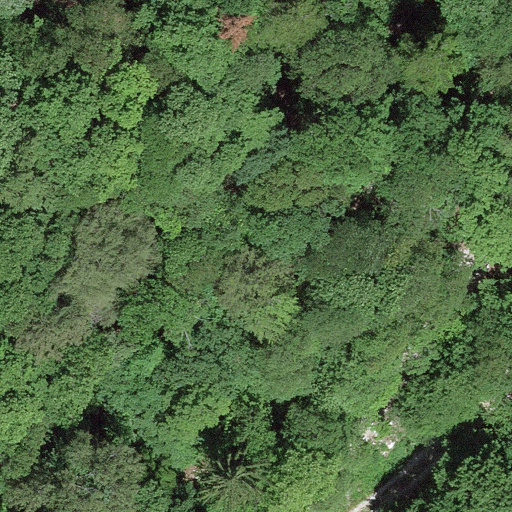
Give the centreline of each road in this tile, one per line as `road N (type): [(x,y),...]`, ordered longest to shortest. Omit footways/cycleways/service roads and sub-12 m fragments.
road 1 (track): [(511,215),(476,255),(303,511)]
road 2 (track): [(511,383),(371,511)]
